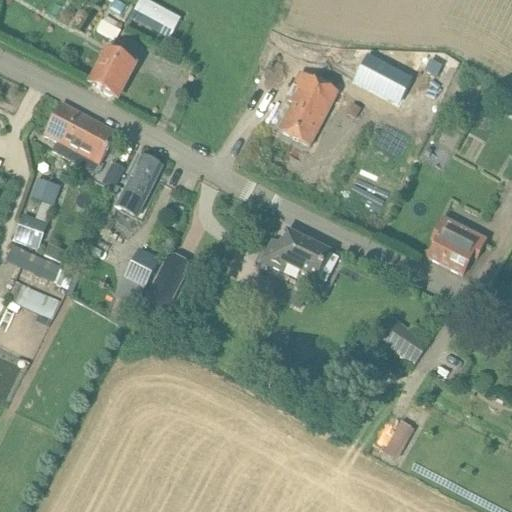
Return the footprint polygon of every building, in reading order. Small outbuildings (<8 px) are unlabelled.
[(84,0),(74,0),(71,6),(82,12),(87,1),(84,0)] [(152,22),(147,30),(169,42),(180,21),(141,0),(136,10),(134,13),(152,22)] [(121,27),(101,15),(94,25),(98,28),(95,33),(116,44),(122,34),(118,32),(121,27)] [(117,100),(129,78),(134,67),(108,53),(90,86),(117,100)] [(398,107),(411,81),(366,59),(352,84),(398,107)] [(420,63),(416,73),(426,77),(430,67),(420,63)] [(300,75),(286,102),(293,106),(279,133),(310,149),(338,95),(300,75)] [(69,164),(73,156),(74,154),(62,149),(69,134),(86,142),(96,125),(62,106),(45,138),(58,145),(52,155),(64,161),(69,164)] [(62,149),(74,154),(99,168),(107,154),(116,136),(96,125),(86,142),(69,134),(62,149)] [(142,158),(133,176),(124,196),(132,199),(130,202),(143,208),(144,204),(146,205),(153,187),(162,169),(142,158)] [(102,187),(114,193),(125,171),(113,165),(102,187)] [(31,202),(42,205),(48,187),(37,183),(31,202)] [(60,191),(48,187),(42,205),(53,208),(60,191)] [(363,201),(349,195),(343,209),(356,215),(363,201)] [(24,216),(16,237),(13,243),(38,252),(49,225),(24,216)] [(436,246),(432,255),(428,261),(462,278),(472,259),(477,262),(486,243),(443,221),(431,244),(436,246)] [(268,250),(261,266),(260,267),(283,278),(288,266),(302,272),(300,276),(316,283),(321,272),(330,254),(286,232),(276,254),(268,250)] [(48,246),(43,257),(65,267),(70,256),(48,246)] [(74,277),(13,248),(6,264),(67,293),(74,277)] [(139,251),(124,279),(145,290),(160,262),(139,251)] [(150,291),(140,309),(141,309),(162,320),(165,322),(174,304),(172,302),(191,266),(169,254),(150,291)] [(17,283),(8,302),(51,323),(60,304),(17,283)] [(397,325),(383,346),(414,367),(428,345),(397,325)] [(356,341),(343,343),(347,361),(360,358),(356,341)] [(400,424),(383,456),(396,463),(414,432),(400,424)]
